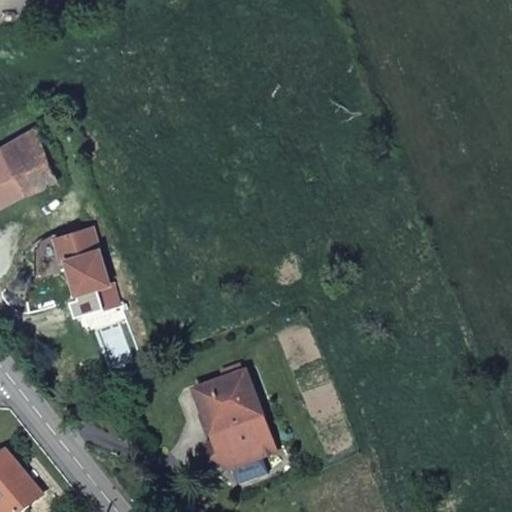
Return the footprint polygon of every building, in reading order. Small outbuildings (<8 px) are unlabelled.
[(36,128),(3,147),(26,194),(60,178),(36,128)] [(3,147),(0,148),(0,205),(26,194),(3,147)] [(53,238),(58,258),(63,257),(99,247),(92,227),(53,238)] [(99,247),(63,257),(74,295),(113,284),(99,247)] [(247,373),(198,391),(215,434),(220,446),(215,456),(234,468),(278,451),(247,373)] [(0,469),(0,511),(38,511),(47,505),(11,461),(0,469)]
